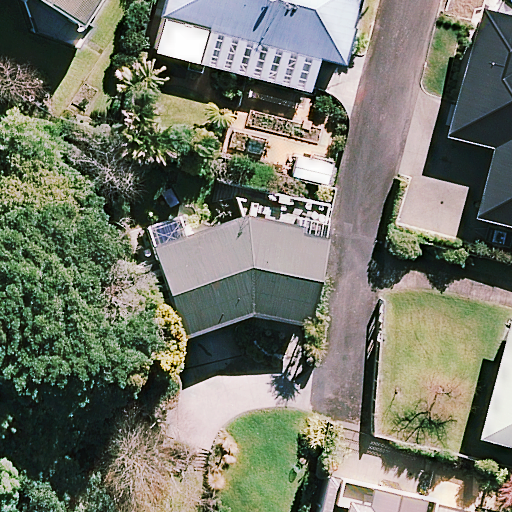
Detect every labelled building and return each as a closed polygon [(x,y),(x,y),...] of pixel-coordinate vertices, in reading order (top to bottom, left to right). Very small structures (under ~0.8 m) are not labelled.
[(20,24),(71,55),(90,24),(79,17),(90,0),(33,0),(34,0),(20,24)] [(162,0),(150,52),(307,89),(315,57),(337,62),(351,0),(162,0)] [(511,19),(473,11),(444,134),(487,144),(471,211),(511,220),(511,19)] [(290,152),(285,180),(330,188),(335,160),(290,152)] [(306,327),(327,206),(237,192),(233,211),(196,225),(189,207),(135,228),(178,340),(241,315),(306,327)] [(511,313),(506,312),(475,438),(511,447),(511,313)] [(474,511),(325,476),(316,511),(474,511)]
